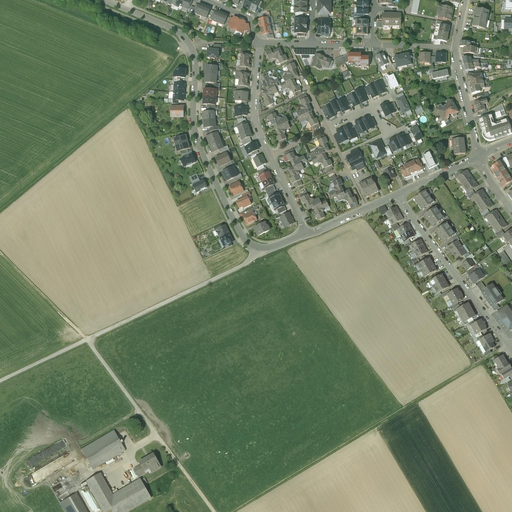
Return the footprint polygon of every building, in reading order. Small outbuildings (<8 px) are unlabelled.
[(185,0),(182,7),(189,10),(192,1),(189,0),(185,0)] [(246,0),(246,1),(243,8),(250,10),(254,1),(253,0),(246,0)] [(419,0),(413,0),(411,13),(417,14),(419,0)] [(259,3),(254,1),(250,10),(255,13),(258,7),(259,3)] [(205,7),(199,4),(198,5),(195,13),(195,14),(201,16),(205,7)] [(205,7),(201,16),(206,19),(208,15),(210,10),(210,9),(205,7)] [(453,10),(440,7),(438,19),(451,21),(453,10)] [(481,10),(476,9),(476,10),(477,10),(477,13),(475,14),(473,22),(474,24),(474,26),(473,26),(472,27),(477,28),(477,29),(479,29),(479,28),(480,28),(485,29),(489,12),(483,11),(483,10),(482,10),(481,10)] [(212,21),(218,23),(222,14),(216,11),(213,18),(212,21)] [(222,14),(218,23),(223,26),(224,25),(225,23),(227,17),(227,16),(222,14)] [(392,15),(383,15),(382,23),(382,27),(383,27),(391,27),(392,15)] [(398,15),(392,15),(391,27),(400,27),(401,15),(398,15)] [(240,20),(234,18),(233,19),(230,26),(229,29),(235,31),(240,20)] [(262,19),(258,20),(260,28),(270,26),(268,18),(262,19)] [(240,20),(235,31),(242,34),(243,31),(246,25),(245,22),(240,20)] [(443,26),(440,25),(439,33),(448,35),(450,27),(443,26)] [(270,26),(260,28),(261,35),(266,34),(272,33),(270,26)] [(448,35),(439,33),(437,41),(440,42),(447,43),(448,35)] [(213,50),(211,50),(211,51),(207,51),(207,58),(210,58),(210,59),(215,60),(215,59),(218,59),(219,51),(213,50)] [(277,50),(272,53),(271,51),(266,53),(269,61),(273,59),(276,60),(279,51),(277,50)] [(281,52),(279,51),(276,60),(278,61),(278,60),(280,65),(288,61),(285,56),(283,57),(281,52)] [(361,54),(349,53),(349,54),(342,58),(345,64),(349,62),(349,65),(360,65),(360,68),(368,68),(369,57),(361,57),(361,54)] [(430,54),(420,53),(420,63),(425,63),(425,62),(429,63),(430,63),(430,58),(430,54)] [(380,55),(376,57),(381,68),(388,65),(383,54),(380,56),(380,55)] [(404,57),(401,58),(400,56),(395,57),(396,64),(397,68),(397,67),(406,65),(406,66),(411,65),(409,54),(404,55),(404,57)] [(446,54),(436,54),(436,58),(436,64),(436,63),(441,63),(441,64),(446,64),(446,54)] [(324,58),(316,55),(312,67),(319,69),(321,66),(328,68),(331,60),(324,58)] [(342,57),(334,60),(338,68),(345,64),(342,58),(342,57)] [(289,65),(287,67),(288,71),(287,73),(296,77),(297,75),(296,72),(298,72),(294,63),(292,64),(289,65)] [(211,67),(206,67),(206,75),(217,76),(219,76),(220,72),(217,71),(217,68),(220,68),(220,65),(211,64),(211,67)] [(174,73),(173,81),(180,81),(180,78),(185,79),(186,70),(177,70),(175,72),(175,74),(174,73)] [(351,76),(348,71),(340,75),(342,80),(351,76)] [(438,73),(432,74),(433,80),(449,77),(447,71),(438,73)] [(296,77),(287,73),(286,76),(282,78),(285,83),(290,81),(291,81),(296,78),(296,77)] [(217,76),(206,75),(205,83),(213,84),(216,84),(217,76)] [(385,77),(389,86),(391,90),(399,86),(393,75),(389,78),(388,76),(385,77)] [(264,78),(263,78),(262,81),(266,89),(268,90),(271,81),(269,80),(267,77),(267,76),(264,78)] [(482,79),(469,83),(470,88),(483,85),(482,79)] [(278,80),(274,82),(273,82),(271,81),(268,90),(268,91),(269,91),(275,88),(280,86),(280,85),(278,80)] [(290,81),(285,83),(280,85),(280,86),(282,91),(287,89),(289,90),(292,81),(291,81),(290,81)] [(294,82),(292,81),(289,90),(292,91),(294,95),(296,94),(301,91),(298,86),(297,87),(294,82)] [(384,90),(380,81),(374,85),(379,96),(386,92),(384,90)] [(182,85),(175,84),(175,85),(174,93),(184,94),(185,85),(182,85)] [(374,85),(367,88),(371,96),(373,99),(379,96),(374,85)] [(483,85),(470,88),(472,95),(480,93),(479,89),(480,88),(481,89),(485,88),(484,85),(483,85)] [(275,88),(269,91),(268,91),(267,91),(267,92),(265,93),(264,94),(273,98),(274,96),(274,95),(278,93),(275,88)] [(365,97),(361,89),(355,92),(361,104),(367,101),(365,97)] [(210,90),(204,90),(204,97),(216,98),(216,91),(210,90)] [(349,96),(353,104),(354,107),(361,104),(355,92),(354,92),(355,93),(349,96)] [(184,94),(174,93),(173,100),(177,101),(183,101),(184,94)] [(241,93),(236,93),(235,101),(242,102),(247,102),(248,93),(241,93)] [(273,98),(264,94),(263,96),(266,101),(264,102),(267,108),(272,105),(274,104),(272,100),(273,98)] [(216,98),(204,97),(203,105),(207,105),(215,106),(216,98)] [(398,100),(396,101),(401,111),(398,112),(401,117),(404,116),(403,114),(410,111),(404,97),(398,100)] [(302,100),(300,102),(302,106),(301,108),(310,111),(311,110),(308,104),(310,104),(307,98),(302,100)] [(347,107),(343,99),(337,102),(336,100),(342,113),(349,110),(347,107)] [(330,103),(336,116),(335,114),(341,111),(342,113),(336,100),(330,103)] [(487,100),(479,102),(479,101),(476,101),(477,103),(474,103),(477,113),(485,111),(483,105),(488,104),(487,100)] [(449,101),(446,103),(447,104),(447,106),(445,107),(447,112),(455,107),(452,102),(450,102),(449,101)] [(324,108),(328,116),(329,119),(336,116),(330,103),(330,105),(324,108)] [(387,103),(381,106),(386,117),(395,113),(394,110),(396,108),(394,103),(389,106),(387,103)] [(502,104),(490,111),(490,112),(491,116),(491,115),(493,120),(491,121),(491,122),(492,122),(493,125),(495,125),(498,124),(499,125),(500,124),(500,122),(507,120),(507,119),(502,104)] [(420,105),(414,108),(417,115),(423,112),(420,105)] [(443,108),(441,105),(438,107),(439,109),(436,111),(440,116),(447,112),(445,107),(443,108)] [(172,107),(171,108),(171,118),(180,118),(183,118),(183,108),(176,108),(172,107)] [(455,107),(447,112),(449,115),(451,114),(452,116),(453,118),(457,116),(456,114),(458,113),(455,107)] [(236,108),(235,109),(235,116),(236,117),(242,116),(247,116),(247,108),(243,108),(236,108)] [(310,111),(301,108),(300,110),(301,111),(296,113),(299,118),(309,113),(310,111)] [(209,113),(203,113),(204,121),(215,120),(214,112),(209,113)] [(447,112),(440,116),(443,122),(444,121),(445,123),(448,121),(447,120),(449,119),(449,118),(448,116),(449,115),(447,112)] [(273,114),(268,117),(270,122),(272,121),(273,124),(275,126),(276,127),(280,118),(277,117),(277,118),(275,113),(273,114)] [(309,113),(299,118),(298,118),(300,124),(304,122),(305,122),(307,123),(310,114),(309,113)] [(312,115),(310,114),(307,123),(309,124),(310,124),(312,128),(314,127),(319,124),(316,119),(314,120),(312,115)] [(498,124),(495,125),(493,125),(492,122),(491,122),(491,121),(493,120),(491,115),(491,116),(487,117),(479,120),(482,133),(484,132),(484,134),(482,134),(483,136),(484,138),(485,140),(486,141),(488,141),(489,141),(490,141),(492,141),(511,133),(507,120),(500,122),(500,124),(499,125),(498,124)] [(282,119),(280,118),(276,127),(277,128),(288,123),(289,123),(286,117),(282,119)] [(367,131),(374,128),(370,120),(368,117),(362,120),(367,131)] [(215,120),(204,121),(204,129),(210,128),(215,127),(215,120)] [(357,126),(361,134),(367,131),(362,120),(355,123),(357,126)] [(288,123),(277,128),(277,130),(285,133),(286,131),(286,130),(290,128),(288,123)] [(247,124),(237,127),(234,128),(237,134),(239,134),(249,130),(248,127),(249,126),(248,125),(247,125),(247,124)] [(356,138),(352,130),(350,126),(343,129),(349,141),(356,138)] [(417,127),(410,130),(412,133),(416,142),(422,139),(417,127)] [(349,141),(343,129),(337,132),(338,135),(342,143),(348,140),(349,141)] [(249,130),(239,134),(242,140),(250,137),(252,137),(251,136),(252,135),(251,134),(250,134),(250,133),(249,130)] [(285,133),(277,130),(276,132),(278,137),(277,138),(279,143),(286,140),(284,135),(285,135),(285,133)] [(213,135),(207,138),(210,145),(220,141),(217,134),(213,135)] [(401,148),(410,144),(406,137),(404,138),(403,134),(396,137),(401,148)] [(342,143),(338,135),(333,137),(337,145),(342,143)] [(176,138),(171,140),(173,146),(176,146),(187,142),(186,136),(184,136),(176,138)] [(250,137),(242,140),(244,146),(251,142),(250,137)] [(390,140),(391,143),(395,151),(401,148),(396,137),(390,140)] [(325,138),(318,141),(320,145),(319,145),(319,148),(328,151),(328,149),(326,144),(327,143),(325,138)] [(460,139),(452,140),(453,148),(454,155),(465,154),(464,139),(460,139)] [(220,141),(210,145),(213,153),(219,150),(223,149),(223,148),(220,141)] [(376,159),(386,154),(380,141),(370,146),(376,159)] [(187,142),(176,146),(178,152),(187,150),(189,149),(187,142)] [(256,143),(245,149),(248,155),(257,151),(259,150),(256,143)] [(328,151),(319,148),(318,150),(309,155),(311,160),(316,157),(322,155),(327,153),(328,151)] [(359,151),(351,155),(346,158),(350,164),(362,158),(359,151)] [(430,152),(422,156),(429,170),(436,166),(433,158),(430,152)] [(295,157),(293,153),(286,156),(283,157),(286,163),(288,161),(288,162),(290,161),(292,166),(294,167),(297,158),(295,157)] [(223,155),(216,159),(220,167),(227,164),(230,162),(227,154),(226,154),(223,155)] [(185,158),(181,160),(184,168),(188,166),(188,167),(192,165),(192,164),(195,163),(193,157),(192,155),(187,157),(185,158)] [(261,155),(253,159),(258,168),(263,166),(266,164),(261,155)] [(322,155),(316,157),(311,160),(314,165),(318,163),(320,164),(324,155),(322,155)] [(325,156),(324,155),(320,164),(323,165),(325,169),(327,168),(332,166),(330,160),(328,161),(325,156)] [(299,159),(297,158),(294,167),(295,167),(296,167),(301,164),(301,165),(306,162),(307,162),(307,161),(306,161),(304,157),(300,159),(299,159)] [(356,169),(364,165),(361,159),(363,158),(362,158),(350,164),(353,171),(356,169)] [(414,161),(403,166),(404,167),(400,169),(405,181),(424,172),(423,172),(420,164),(418,161),(414,162),(414,161)] [(511,180),(502,166),(499,162),(494,165),(492,167),(494,170),(492,171),(497,179),(503,187),(511,181),(511,180)] [(301,164),(296,167),(295,167),(291,169),(290,171),(299,174),(300,172),(304,170),(301,165),(301,164)] [(229,169),(222,173),(226,182),(234,178),(237,177),(237,176),(240,175),(237,167),(233,168),(229,169)] [(390,167),(383,170),(384,172),(383,173),(387,182),(395,178),(391,169),(390,167)] [(267,172),(265,168),(264,168),(259,171),(257,172),(259,176),(267,172)] [(299,174),(290,171),(290,173),(292,178),(290,179),(293,184),(294,184),(300,181),(298,177),(298,176),(299,174)] [(461,175),(457,177),(458,178),(460,181),(459,181),(462,185),(472,179),(468,174),(469,173),(467,171),(461,175)] [(259,176),(259,177),(262,183),(271,178),(270,176),(270,175),(270,174),(270,173),(269,173),(268,172),(267,172),(259,176)] [(192,183),(199,180),(196,174),(189,178),(192,183)] [(271,178),(262,183),(265,189),(273,185),(274,185),(274,184),(274,183),(274,182),(273,182),(273,181),(272,181),(271,178)] [(372,179),(359,185),(365,197),(378,191),(372,179)] [(472,179),(462,185),(465,190),(466,189),(468,192),(468,193),(472,190),(478,186),(476,183),(475,184),(472,179)] [(335,182),(333,183),(335,187),(334,188),(333,190),(342,193),(343,191),(341,186),(342,185),(340,180),(335,182)] [(200,183),(193,186),(196,193),(207,188),(205,184),(206,184),(205,181),(204,182),(204,181),(200,183)] [(239,183),(229,187),(231,191),(232,191),(234,196),(239,194),(243,192),(239,183)] [(273,185),(265,189),(267,194),(275,190),(273,185)] [(462,221),(440,189),(429,197),(433,202),(431,204),(435,208),(436,208),(443,219),(446,224),(447,224),(451,229),(462,221)] [(275,190),(267,194),(269,198),(277,194),(275,190)] [(342,193),(333,190),(333,192),(329,194),(331,199),(336,197),(342,194),(342,193)] [(476,195),(472,197),(473,197),(475,200),(474,201),(477,205),(487,198),(483,193),(484,193),(482,190),(476,195)] [(422,193),(419,196),(416,198),(415,201),(421,209),(423,209),(426,207),(427,207),(430,205),(431,204),(433,202),(429,197),(425,191),(422,194),(422,193)] [(347,192),(342,194),(336,197),(339,202),(343,200),(343,201),(345,202),(348,192),(347,192)] [(351,196),(350,193),(348,192),(345,202),(347,202),(348,202),(350,206),(355,204),(357,203),(354,197),(353,198),(351,196)] [(277,194),(269,198),(272,205),(281,200),(280,197),(280,196),(280,195),(279,195),(279,194),(277,194)] [(308,195),(300,198),(303,204),(305,203),(307,208),(309,209),(312,200),(310,199),(308,195)] [(243,199),(236,203),(239,209),(243,208),(243,209),(251,205),(247,198),(243,199)] [(487,198),(477,205),(480,209),(481,209),(483,212),(487,210),(493,206),(491,203),(490,203),(487,198)] [(319,199),(314,201),(314,200),(312,200),(309,209),(311,209),(315,207),(321,204),(319,199)] [(281,200),(272,205),(275,211),(284,207),(284,206),(284,205),(284,204),(283,203),(281,200)] [(321,204),(315,207),(315,208),(324,211),(324,209),(329,207),(326,202),(321,204)] [(388,212),(384,206),(378,208),(382,215),(385,214),(385,213),(388,212)] [(388,212),(385,213),(385,214),(388,219),(399,214),(395,207),(388,212)] [(324,211),(315,208),(314,210),(315,213),(317,215),(315,216),(317,221),(325,218),(323,214),(324,211)] [(435,208),(432,210),(429,212),(426,215),(425,217),(431,225),(434,226),(437,223),(437,224),(440,222),(440,221),(443,219),(436,208),(435,208)] [(491,215),(487,217),(487,218),(489,221),(488,221),(491,226),(501,219),(498,214),(498,213),(496,211),(491,215)] [(250,214),(243,217),(247,225),(257,221),(253,212),(252,212),(250,214)] [(289,213),(280,217),(278,215),(275,217),(276,219),(279,217),(282,223),(282,224),(284,228),(294,224),(289,213)] [(399,214),(388,219),(392,225),(392,226),(396,223),(403,220),(399,214)] [(501,219),(491,226),(494,230),(495,229),(497,232),(497,233),(501,230),(507,226),(505,223),(505,224),(501,219)] [(258,227),(254,228),(258,236),(269,231),(268,227),(266,227),(265,224),(258,227)] [(399,229),(397,230),(401,236),(411,230),(408,224),(399,229)] [(446,224),(443,226),(440,228),(437,231),(437,233),(442,241),(445,241),(448,239),(448,240),(451,237),(455,234),(451,229),(447,224),(446,224)] [(223,227),(216,230),(216,231),(220,238),(229,234),(225,226),(223,227)] [(511,229),(505,235),(503,236),(505,240),(506,239),(508,242),(511,239),(511,229)] [(411,230),(401,236),(404,242),(408,240),(415,237),(411,230)] [(229,234),(220,238),(224,247),(231,243),(233,242),(232,240),(231,240),(230,238),(231,237),(229,234)] [(424,247),(420,240),(411,245),(410,246),(410,247),(413,252),(424,247)] [(454,244),(448,248),(452,253),(461,247),(457,242),(457,241),(454,244)] [(424,247),(413,252),(416,258),(417,259),(418,258),(427,253),(424,247)] [(461,247),(452,253),(456,259),(459,257),(460,258),(463,256),(466,254),(461,247)] [(503,252),(498,256),(505,266),(510,263),(503,252)] [(420,264),(417,266),(420,272),(433,265),(429,259),(420,264)] [(468,260),(462,264),(467,271),(473,267),(474,267),(469,260),(468,260)] [(433,265),(420,272),(424,278),(436,271),(433,265)] [(467,271),(465,273),(469,277),(476,272),(473,267),(467,271)] [(476,272),(469,277),(474,284),(484,278),(479,270),(476,272)] [(442,275),(429,282),(433,288),(445,281),(442,275)] [(445,281),(433,288),(436,294),(436,295),(440,293),(449,288),(445,281)] [(482,283),(477,287),(482,294),(487,290),(486,289),(482,283)] [(486,289),(487,290),(482,294),(491,307),(496,304),(497,305),(503,301),(492,285),(486,289)] [(451,293),(447,295),(448,296),(450,300),(460,295),(457,290),(451,293)] [(460,295),(450,300),(453,305),(453,306),(457,303),(463,300),(460,295)] [(460,309),(457,311),(460,317),(471,310),(468,304),(460,309)] [(496,304),(491,307),(494,312),(496,311),(499,308),(497,305),(496,304)] [(498,313),(497,314),(499,316),(500,316),(501,317),(500,318),(505,324),(507,326),(506,326),(510,331),(511,330),(511,329),(511,314),(507,307),(504,309),(498,313)] [(471,310),(460,317),(463,322),(463,323),(467,321),(475,316),(471,310)] [(475,323),(471,326),(474,331),(483,325),(480,320),(475,323)] [(483,325),(474,331),(476,335),(480,333),(486,330),(483,325)] [(484,338),(479,341),(482,346),(492,340),(493,340),(490,335),(484,338)] [(492,340),(482,346),(486,353),(490,350),(492,349),(494,348),(492,343),(494,342),(492,340)] [(511,369),(508,363),(507,364),(503,356),(498,359),(493,362),(495,365),(495,364),(497,367),(496,368),(498,370),(497,370),(497,371),(498,371),(499,372),(500,372),(502,374),(511,369)] [(502,374),(501,375),(504,380),(508,378),(511,375),(511,369),(502,374)] [(113,431),(81,450),(93,470),(125,451),(113,431)] [(154,456),(147,460),(147,459),(140,463),(144,471),(149,468),(152,472),(161,467),(154,456)] [(141,468),(135,471),(139,477),(145,474),(141,468)] [(27,478),(31,485),(35,483),(42,478),(40,475),(32,480),(30,476),(27,478)] [(140,480),(109,498),(96,476),(86,482),(103,511),(106,511),(111,509),(112,511),(127,511),(151,499),(140,480)] [(72,497),(63,481),(51,488),(65,511),(86,511),(76,494),(72,497)]
